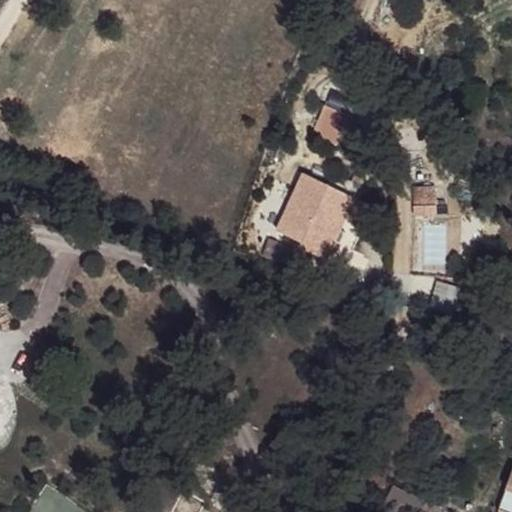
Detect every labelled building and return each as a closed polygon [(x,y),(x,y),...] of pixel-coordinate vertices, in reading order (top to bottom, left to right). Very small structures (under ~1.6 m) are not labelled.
[(333,107),(318,136),(338,146),(352,114),(333,107)] [(327,184),(328,191),(352,200),(357,186),(326,175),(327,184)] [(419,184),(419,204),(435,205),(436,185),(419,184)] [(307,237),(304,244),(302,250),(326,258),(352,200),(328,191),(324,199),(320,210),(300,200),(287,229),(307,237)] [(305,192),(300,200),(320,210),(324,199),(305,192)] [(307,237),(287,229),(282,236),(304,244),(307,237)] [(511,507),(511,478),(500,502),(511,510),(511,507)] [(441,511),(444,507),(397,486),(387,510),(390,511),(441,511)]
